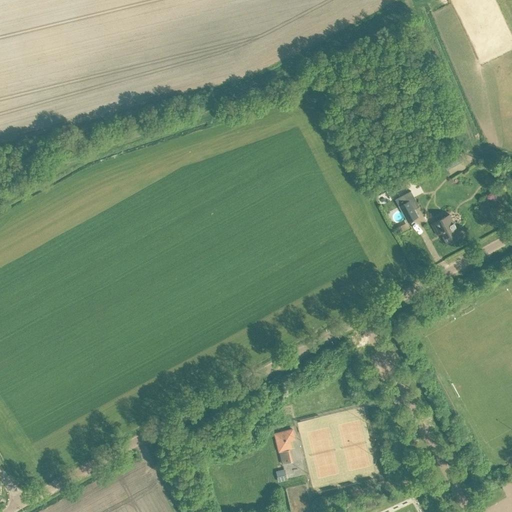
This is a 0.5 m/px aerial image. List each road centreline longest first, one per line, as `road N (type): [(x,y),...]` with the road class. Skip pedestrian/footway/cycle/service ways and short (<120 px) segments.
road 1 (tertiary): [(21,503),(364,317)]
road 2 (track): [(57,171),(282,75)]
road 3 (residential): [(364,317),(468,511)]
road 4 (tertiary): [(364,317),(511,234)]
road 5 (track): [(282,75),(407,10),(409,0)]
